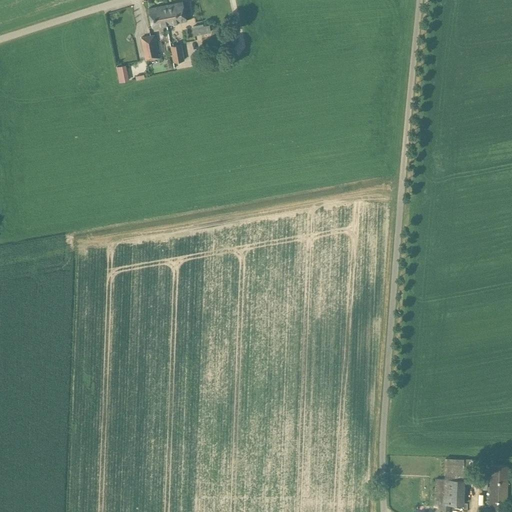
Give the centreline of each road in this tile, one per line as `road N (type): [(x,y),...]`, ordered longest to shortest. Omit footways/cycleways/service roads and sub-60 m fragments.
road 1 (unclassified): [(418,0),(379,511)]
road 2 (unclassified): [(0,39),(125,0)]
